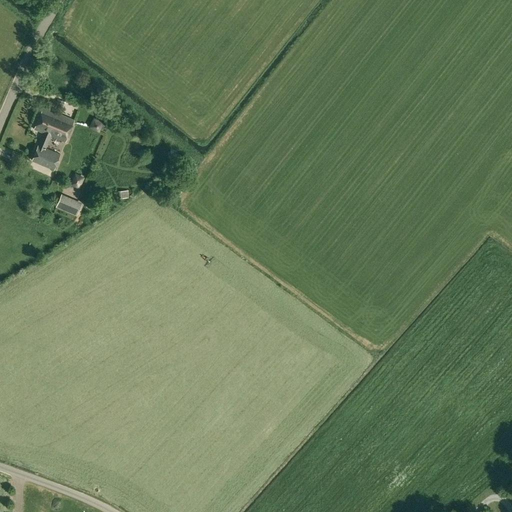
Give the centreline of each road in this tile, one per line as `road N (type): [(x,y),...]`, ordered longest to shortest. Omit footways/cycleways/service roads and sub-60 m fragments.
road 1 (unclassified): [(0,122),(61,0)]
road 2 (unclassified): [(112,511),(0,467)]
